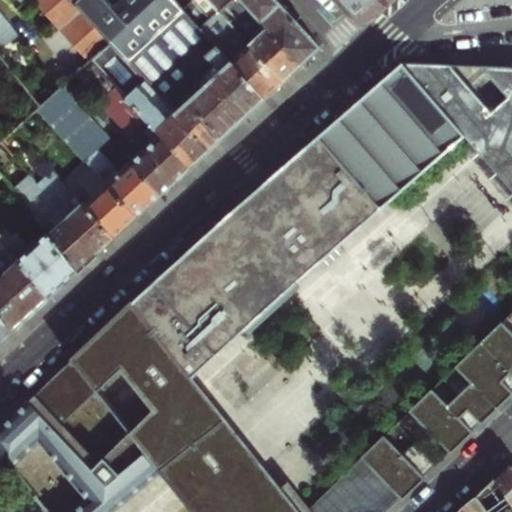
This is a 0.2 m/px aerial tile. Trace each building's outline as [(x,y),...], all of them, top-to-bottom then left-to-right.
[(76,5),(71,0),(39,0),(94,61),(112,44),(76,5)] [(94,61),(119,88),(128,98),(146,82),(176,114),(207,86),(200,79),(205,75),(198,67),(209,57),(203,50),(204,48),(185,27),(193,19),(175,0),(81,0),(76,5),(112,44),(94,61)] [(231,0),(209,0),(219,11),(231,0)] [(241,0),(249,7),(303,66),(311,59),(322,48),(277,0),(241,0)] [(344,0),(359,16),(371,4),(375,0),(344,0)] [(249,7),(230,24),(285,83),(293,75),(303,66),(249,7)] [(221,14),(204,31),(266,100),(276,91),(285,83),(221,14)] [(0,15),(0,53),(19,39),(0,15)] [(128,98),(192,169),(204,158),(226,138),(249,116),(266,100),(204,31),(193,19),(185,27),(204,48),(203,50),(209,57),(198,67),(205,75),(200,79),(207,86),(176,114),(146,82),(128,98)] [(511,55),(497,57),(478,60),(503,92),(484,108),(450,65),(403,70),(246,210),(116,328),(0,432),(0,453),(12,469),(43,444),(89,502),(75,511),(114,511),(165,471),(202,511),(388,511),(440,462),(461,443),(511,394),(511,334),(502,323),(456,367),(472,384),(447,408),(431,392),(411,411),(429,431),(402,457),(384,438),(310,508),(270,465),(190,374),(322,262),(329,269),(348,253),(342,246),(468,137),(473,143),(465,150),(511,203),(511,55)] [(131,163),(162,196),(180,180),(192,169),(128,98),(119,88),(103,103),(126,127),(123,130),(143,152),(131,163)] [(90,167),(69,187),(117,238),(128,228),(151,207),(162,196),(131,163),(121,172),(100,150),(110,140),(63,89),(41,109),(38,111),(84,160),(90,167)] [(41,109),(36,102),(16,119),(16,131),(22,126),(38,111),(41,109)] [(22,126),(16,131),(27,142),(28,143),(34,138),(22,126)] [(27,142),(16,131),(7,139),(18,151),(27,142)] [(7,139),(2,144),(12,156),(18,151),(7,139)] [(2,144),(0,145),(0,166),(12,156),(2,144)] [(63,180),(69,187),(90,167),(84,160),(63,180)] [(52,169),(37,184),(99,255),(110,245),(117,238),(69,187),(63,180),(52,169)] [(13,188),(46,230),(80,273),(90,263),(99,255),(37,184),(28,174),(13,188)] [(18,234),(8,243),(21,259),(52,299),(67,285),(80,273),(46,230),(27,245),(18,234)] [(0,275),(1,277),(21,259),(8,243),(3,236),(0,237),(0,275)] [(0,313),(15,332),(23,325),(40,310),(52,299),(21,259),(1,277),(0,277),(0,313)] [(0,346),(2,344),(15,332),(0,313),(0,346)] [(511,464),(510,465),(493,481),(511,509),(511,464)] [(485,488),(477,496),(487,511),(511,511),(511,509),(493,481),(485,488)] [(487,511),(477,496),(467,506),(460,511),(487,511)]
